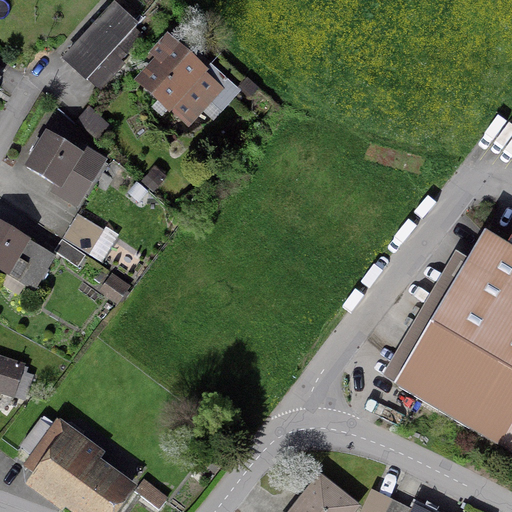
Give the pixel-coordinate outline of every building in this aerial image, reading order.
[(64,61),(87,81),(111,54),(116,48),(94,28),(64,61)] [(152,57),(158,62),(139,83),(186,127),(224,85),(171,36),(152,57)] [(122,64),(111,54),(87,81),(98,91),(122,64)] [(107,129),(86,110),(74,122),(96,142),(107,129)] [(30,152),(35,155),(26,169),(57,188),(54,192),(76,205),(101,163),(80,150),(77,155),(47,136),(42,144),(37,141),(30,152)] [(103,234),(77,217),(61,240),(87,257),(103,234)] [(0,272),(33,293),(54,259),(0,226),(0,272)] [(483,235),(393,387),(511,456),(511,237),(505,248),(483,235)] [(84,257),(61,241),(52,253),(76,269),(84,257)] [(116,304),(125,292),(109,280),(100,292),(116,304)] [(0,360),(0,394),(23,401),(31,378),(20,374),(22,368),(0,360)] [(57,424),(24,468),(84,511),(110,511),(124,494),(91,470),(101,456),(57,424)] [(134,491),(158,509),(166,497),(142,480),(134,491)] [(350,511),(353,508),(318,481),(294,511),(350,511)] [(362,511),(385,511),(391,502),(373,493),(362,511)]
